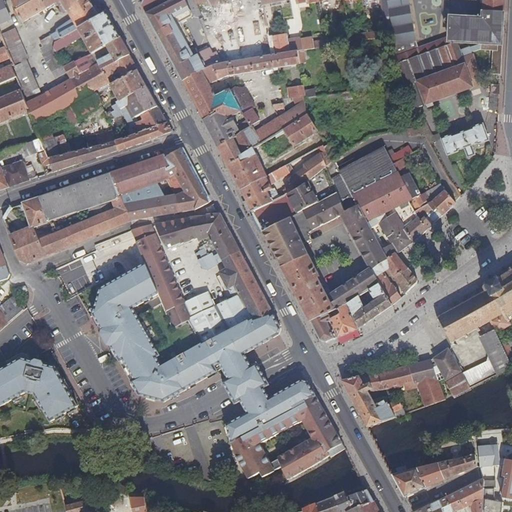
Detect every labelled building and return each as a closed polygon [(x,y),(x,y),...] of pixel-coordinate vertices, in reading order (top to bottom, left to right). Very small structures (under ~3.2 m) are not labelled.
[(0,0),(0,23),(10,19),(2,0),(0,0)] [(12,0),(17,11),(36,0),(12,0)] [(60,0),(68,13),(89,0),(88,0),(36,0),(17,11),(23,22),(60,0)] [(72,19),(93,6),(91,3),(89,0),(68,13),(70,16),(72,19)] [(174,68),(183,85),(219,66),(217,58),(213,59),(208,49),(197,51),(197,53),(195,53),(193,50),(187,53),(183,46),(189,43),(177,22),(191,15),(184,0),(176,0),(158,10),(152,0),(143,0),(141,7),(150,25),(174,68)] [(176,0),(152,0),(158,10),(176,0)] [(229,4),(228,0),(192,0),(195,6),(218,2),(221,16),(225,15),(231,14),(229,4)] [(318,4),(317,0),(288,0),(288,1),(294,0),(298,0),(300,10),(305,9),(305,7),(318,4)] [(378,0),(384,30),(386,36),(394,56),(403,81),(416,110),(425,107),(485,84),(474,56),(463,59),(457,44),(454,43),(451,45),(444,40),(417,48),(414,40),(407,0),(378,0)] [(484,0),(483,11),(505,13),(505,0),(484,0)] [(283,18),(291,17),(289,4),(280,6),(283,18)] [(99,16),(93,6),(72,19),(57,30),(56,32),(51,35),(55,41),(67,35),(77,29),(99,16)] [(454,43),(457,44),(489,45),(489,51),(492,51),(491,66),(494,73),(501,73),(502,68),(505,13),(483,11),(483,19),(452,17),(450,43),(454,43)] [(99,16),(77,29),(91,53),(92,53),(104,46),(120,37),(114,26),(106,12),(99,16)] [(205,16),(206,23),(219,21),(218,14),(205,16)] [(228,31),(234,30),(231,14),(225,15),(228,31)] [(267,34),(266,30),(265,25),(234,31),(236,40),(267,34)] [(271,56),(289,53),(287,41),(284,27),(266,30),(267,34),(271,56)] [(3,33),(16,63),(28,58),(15,28),(3,33)] [(212,45),(231,41),(236,40),(234,31),(234,30),(228,31),(208,35),(212,45)] [(384,30),(366,33),(367,39),(386,36),(384,30)] [(349,43),(367,39),(366,33),(348,36),(349,43)] [(240,62),(271,56),(267,34),(236,40),(240,62)] [(40,48),(43,54),(53,48),(55,41),(51,35),(40,41),(43,47),(40,48)] [(54,49),(70,40),(67,35),(55,41),(53,48),(54,49)] [(326,47),(349,43),(348,36),(325,40),(326,47)] [(126,47),(120,37),(104,46),(109,54),(97,61),(92,53),(91,53),(84,57),(90,68),(98,63),(103,70),(130,55),(126,47)] [(301,39),(287,41),(289,53),(296,52),(326,47),(325,40),(311,42),(311,39),(301,40),(301,39)] [(224,50),(227,64),(240,62),(236,40),(231,41),(233,49),(224,50)] [(0,47),(0,64),(0,66),(12,61),(6,45),(0,47)] [(53,48),(43,54),(42,54),(52,72),(63,65),(61,62),(54,49),(53,48)] [(289,53),(271,56),(240,62),(227,64),(219,66),(183,85),(190,98),(193,103),(212,92),(209,87),(226,77),(298,65),(296,52),(289,53)] [(103,70),(108,78),(113,75),(114,78),(114,83),(138,70),(135,64),(130,55),(103,70)] [(84,57),(67,66),(65,68),(71,79),(82,98),(110,82),(108,78),(103,70),(98,63),(90,68),(84,57)] [(27,61),(14,66),(30,103),(42,96),(27,61)] [(0,83),(16,76),(11,65),(0,69),(0,83)] [(114,83),(110,85),(119,102),(147,86),(143,80),(138,70),(114,83)] [(42,96),(30,103),(26,105),(29,112),(35,125),(82,98),(71,79),(42,96)] [(501,85),(493,85),(492,93),(500,93),(500,89),(501,85)] [(119,107),(121,105),(127,116),(131,114),(131,116),(135,113),(138,117),(158,106),(153,97),(147,86),(119,102),(116,103),(119,107)] [(294,109),(286,114),(283,116),(290,127),(308,116),(305,99),(302,86),(287,89),(289,99),(293,99),(294,109)] [(0,124),(29,112),(26,105),(20,89),(0,97),(0,124)] [(228,114),(234,124),(244,118),(250,128),(259,123),(252,110),(255,109),(244,89),(235,89),(231,92),(230,90),(219,96),(218,94),(214,95),(212,92),(193,103),(205,126),(228,114)] [(354,98),(353,90),(326,95),(326,99),(327,101),(344,97),(345,99),(354,98)] [(104,103),(98,93),(71,108),(77,119),(101,105),(104,103)] [(281,104),(279,99),(268,105),(271,110),(281,104)] [(163,116),(158,106),(138,117),(133,120),(130,121),(112,132),(111,129),(95,135),(98,145),(115,141),(167,123),(163,116)] [(71,125),(78,121),(77,119),(71,108),(63,112),(71,125)] [(117,126),(111,112),(106,115),(112,129),(117,126)] [(208,131),(211,138),(230,126),(234,124),(228,114),(205,126),(208,131)] [(418,125),(423,124),(419,115),(415,117),(418,125)] [(245,140),(242,134),(233,140),(243,157),(252,151),(277,136),(290,127),(283,116),(253,134),(245,140)] [(308,116),(290,127),(277,136),(279,139),(287,133),(296,146),(318,131),(308,116)] [(52,139),(45,122),(35,127),(40,139),(42,143),(52,139)] [(167,123),(115,141),(118,150),(119,152),(140,144),(156,139),(156,138),(172,132),(170,128),(167,123)] [(452,134),(452,133),(440,137),(446,154),(458,150),(457,149),(463,147),(467,155),(474,153),(471,144),(477,142),(477,143),(488,139),(483,123),(472,127),(472,128),(452,134)] [(423,124),(418,125),(410,127),(413,133),(426,131),(423,124)] [(218,150),(233,140),(242,134),(237,126),(232,129),(230,126),(211,138),(214,142),(218,150)] [(245,140),(253,134),(250,128),(242,134),(245,140)] [(102,156),(118,150),(115,141),(98,145),(58,156),(52,139),(42,143),(40,139),(33,141),(37,152),(42,166),(49,163),(53,173),(102,156)] [(243,157),(233,140),(218,150),(223,159),(233,178),(240,190),(267,177),(252,151),(243,157)] [(20,145),(24,156),(37,152),(33,141),(20,145)] [(273,165),(277,172),(286,167),(318,151),(322,149),(328,159),(323,162),(326,168),(338,160),(335,154),(336,152),(332,144),(325,148),(322,143),(316,146),(312,144),(273,165)] [(285,195),(297,189),(326,168),(323,162),(328,159),(322,149),(318,151),(320,157),(305,166),(304,169),(287,180),(291,186),(282,190),(285,195)] [(338,160),(326,168),(337,194),(346,213),(341,216),(353,237),(370,227),(375,224),(373,222),(411,201),(418,212),(428,207),(433,204),(427,192),(422,195),(410,174),(401,179),(393,164),(407,157),(410,155),(407,150),(404,152),(403,150),(387,159),(381,149),(342,169),(337,172),(336,169),(341,166),(338,160)] [(176,196),(178,195),(184,191),(188,197),(185,198),(177,199),(181,212),(197,210),(199,209),(209,203),(205,195),(194,175),(187,161),(181,150),(166,155),(176,175),(165,178),(169,184),(176,196)] [(119,193),(151,183),(165,178),(176,175),(166,155),(160,157),(110,174),(116,194),(119,193)] [(393,164),(401,179),(410,174),(415,172),(407,157),(393,164)] [(0,168),(0,166),(0,190),(32,180),(36,178),(30,165),(24,167),(22,161),(0,168)] [(277,172),(267,177),(240,190),(244,199),(251,211),(252,211),(278,198),(275,191),(273,192),(268,184),(289,174),(286,167),(277,172)] [(302,212),(337,194),(326,168),(297,189),(285,195),(278,198),(252,211),(257,220),(264,232),(289,219),(302,212)] [(73,187),(39,198),(47,222),(77,212),(77,213),(117,197),(116,194),(110,174),(73,187)] [(169,184),(165,178),(151,183),(153,189),(169,184)] [(428,207),(427,216),(434,224),(449,208),(455,203),(442,184),(427,192),(433,204),(428,207)] [(346,213),(337,194),(302,212),(313,231),(328,222),(331,226),(334,224),(332,221),(341,216),(346,213)] [(33,228),(48,223),(47,222),(39,198),(23,204),(31,228),(11,237),(21,261),(27,264),(96,235),(131,221),(125,208),(124,206),(38,241),(33,228)] [(177,199),(125,208),(131,221),(131,222),(159,216),(171,214),(181,212),(177,199)] [(418,212),(403,221),(415,242),(426,231),(431,226),(425,218),(427,216),(428,207),(418,212)] [(408,247),(415,242),(403,221),(398,212),(380,222),(392,240),(382,246),(390,259),(397,256),(408,247)] [(223,261),(240,252),(230,233),(221,215),(188,218),(156,225),(168,249),(169,249),(172,258),(183,254),(179,245),(209,234),(212,241),(200,247),(202,250),(198,251),(202,258),(198,260),(202,268),(208,270),(223,261)] [(357,298),(361,295),(379,282),(372,271),(330,301),(321,285),(322,284),(323,283),(324,281),(322,278),(318,279),(317,277),(319,275),(307,253),(289,219),(264,232),(282,266),(296,293),(311,321),(328,314),(338,309),(345,306),(347,305),(357,298)] [(380,233),(375,224),(370,227),(376,236),(380,233)] [(152,226),(133,231),(147,264),(174,328),(191,319),(185,303),(178,288),(152,226)] [(372,271),(390,259),(382,246),(376,236),(370,227),(353,237),(372,271)] [(9,277),(10,275),(0,249),(0,282),(7,280),(9,277)] [(203,345),(233,332),(274,315),(254,278),(242,257),(240,252),(223,261),(226,265),(227,269),(220,272),(231,292),(219,298),(220,301),(226,303),(216,308),(212,298),(210,293),(185,303),(191,319),(203,345)] [(386,270),(390,275),(395,281),(409,269),(403,263),(397,256),(390,259),(372,271),(379,282),(385,279),(381,274),(386,270)] [(174,328),(147,264),(138,268),(100,284),(92,308),(96,316),(100,324),(100,328),(105,339),(109,340),(118,357),(122,356),(132,376),(129,377),(136,391),(149,395),(161,399),(177,391),(184,387),(184,386),(189,384),(213,371),(221,367),(220,366),(228,362),(236,358),(243,354),(279,335),(281,329),(277,323),(274,315),(233,332),(203,345),(191,319),(174,328)] [(511,269),(511,268),(509,269),(510,272),(498,278),(497,276),(495,278),(496,279),(489,284),(487,282),(486,283),(487,285),(483,287),(485,292),(475,298),(474,296),(472,297),(473,299),(464,304),(463,302),(460,304),(461,305),(452,311),(451,309),(449,310),(450,312),(439,318),(438,316),(436,318),(437,318),(436,319),(436,320),(437,321),(438,321),(449,340),(447,341),(448,343),(450,342),(452,344),(454,343),(454,342),(465,336),(466,338),(468,336),(467,335),(477,329),(479,332),(481,331),(479,328),(490,322),(494,329),(498,326),(500,330),(506,326),(504,323),(509,320),(508,318),(511,314),(511,269)] [(409,269),(395,281),(407,293),(413,289),(421,282),(409,269)] [(381,274),(385,279),(388,277),(390,275),(386,270),(381,274)] [(388,283),(385,279),(379,282),(393,306),(397,302),(403,297),(394,286),(388,283)] [(393,306),(379,282),(361,295),(364,299),(370,295),(375,303),(366,306),(367,308),(363,312),(357,298),(347,305),(360,328),(374,319),(393,306)] [(26,286),(18,290),(20,295),(28,291),(26,286)] [(24,311),(16,294),(0,308),(0,313),(8,324),(24,311)] [(331,320),(332,323),(339,337),(348,333),(359,329),(345,306),(338,309),(341,315),(331,319),(331,320)] [(0,330),(8,324),(0,313),(0,330)] [(331,319),(328,314),(311,321),(315,330),(320,340),(324,341),(327,342),(336,338),(329,324),(328,322),(331,320),(331,319)] [(454,396),(511,368),(511,365),(495,333),(494,330),(492,331),(487,334),(482,336),(492,359),(446,382),(452,392),(454,396)] [(499,331),(495,333),(511,365),(511,364),(511,351),(510,348),(511,347),(511,341),(508,343),(503,333),(501,334),(499,331)] [(461,372),(448,350),(439,355),(433,358),(445,380),(461,372)] [(250,366),(243,354),(236,358),(228,362),(220,366),(221,367),(225,375),(219,378),(226,390),(232,403),(238,400),(244,412),(252,408),(259,404),(267,400),(261,388),(267,386),(261,374),(255,363),(250,366)] [(122,356),(118,357),(129,377),(132,376),(122,356)] [(44,365),(35,362),(33,365),(22,361),(0,372),(0,407),(24,395),(37,397),(48,425),(76,411),(56,372),(44,368),(44,365)] [(352,378),(344,381),(355,402),(355,403),(368,429),(404,415),(402,410),(403,407),(400,401),(398,400),(389,403),(387,396),(373,399),(369,392),(403,385),(404,391),(418,387),(426,407),(445,400),(443,395),(431,361),(418,363),(387,370),(360,375),(352,378)] [(296,408),(317,399),(313,391),(309,383),(302,381),(267,400),(259,404),(252,408),(244,412),(244,413),(235,417),(226,422),(232,439),(234,444),(296,408)] [(452,392),(443,395),(445,400),(454,396),(452,392)] [(345,449),(330,422),(317,399),(296,408),(234,444),(238,450),(236,451),(252,479),(264,473),(266,477),(282,468),(288,481),(329,456),(331,458),(335,455),(345,449)] [(134,456),(157,450),(153,437),(146,439),(130,443),(134,456)] [(478,448),(479,469),(499,467),(497,446),(478,448)] [(438,468),(446,480),(465,472),(476,467),(474,456),(437,464),(438,468)] [(437,464),(416,469),(426,489),(439,484),(446,480),(438,468),(437,464)] [(404,498),(426,489),(416,469),(392,474),(397,484),(404,498)] [(481,511),(482,499),(483,488),(483,480),(417,511),(481,511)] [(494,480),(483,480),(483,488),(493,488),(494,480)] [(130,489),(114,483),(111,489),(127,496),(130,489)] [(345,493),(305,509),(305,511),(379,511),(369,495),(367,491),(347,498),(345,493)] [(132,498),(134,511),(148,511),(146,498),(132,498)] [(500,511),(502,504),(482,499),(481,511),(500,511)] [(167,511),(169,505),(159,501),(157,509),(166,511),(167,511)] [(66,511),(85,511),(83,502),(66,506),(65,506),(66,511)] [(107,506),(108,511),(122,511),(120,503),(107,506)]
